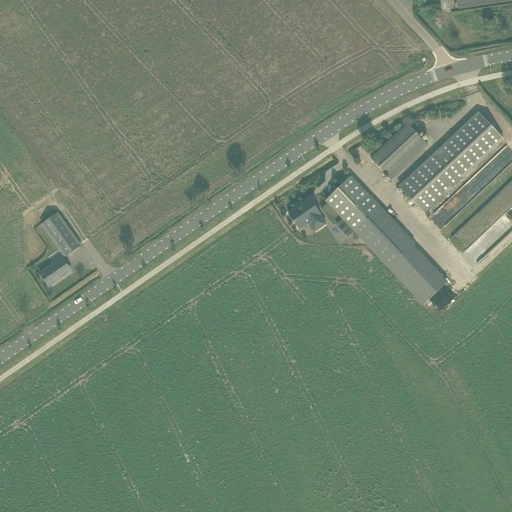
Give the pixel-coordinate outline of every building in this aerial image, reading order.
[(511,0),(456,0),(458,8),(511,0)] [(424,214),(503,140),(478,113),(399,187),(424,214)] [(408,124),(371,159),(387,177),(425,142),(408,124)] [(414,249),(417,247),(351,177),(326,201),(424,306),(447,284),(414,249)] [(485,254),(511,229),(511,189),(508,185),(452,236),(463,248),(472,240),(485,254)] [(309,199),(288,213),(299,229),(308,223),(313,231),(324,223),(319,215),(320,214),(309,199)] [(42,225),(64,257),(80,245),(59,214),(42,225)] [(48,286),(71,271),(62,258),(40,274),(48,286)]
